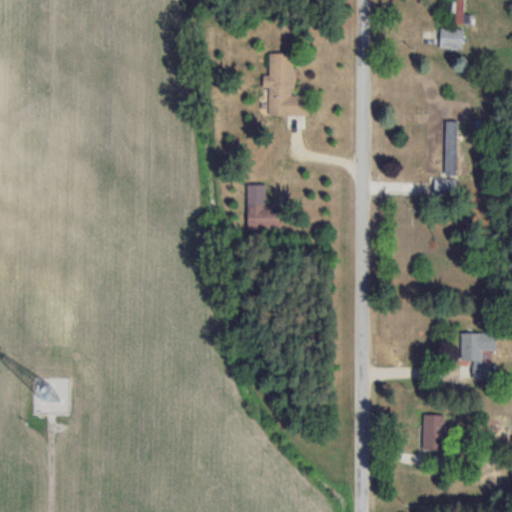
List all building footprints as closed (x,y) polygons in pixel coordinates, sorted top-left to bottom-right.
[(465,24),(465,0),(450,0),(450,14),(454,14),(454,24),(465,24)] [(464,48),(464,29),(439,29),(439,48),(464,48)] [(309,95),(293,95),(293,53),(268,53),(268,76),(262,76),(262,88),(268,88),(268,115),(309,115),(309,95)] [(442,175),(459,175),(459,133),(442,133),(442,175)] [(433,198),(456,198),(456,179),(433,179),(433,198)] [(281,231),(281,209),(265,209),(266,184),(247,184),(246,231),(281,231)] [(460,333),(460,361),(496,361),(496,333),(460,333)] [(444,414),(423,414),(423,450),(444,450),(444,414)]
